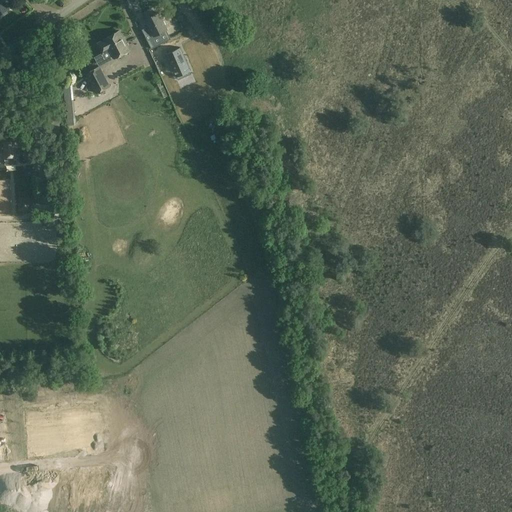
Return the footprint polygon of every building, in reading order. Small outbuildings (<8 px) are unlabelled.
[(2,0),(0,0),(0,14),(2,17),(7,12),(6,10),(9,8),(2,0)] [(158,12),(145,19),(154,36),(166,30),(158,12)] [(103,39),(104,40),(97,44),(102,53),(107,51),(109,54),(111,53),(114,58),(129,50),(118,30),(103,39)] [(168,52),(167,53),(178,76),(180,79),(193,73),(191,70),(192,70),(182,46),(181,47),(168,53),(168,52)] [(96,93),(109,86),(99,66),(86,73),(96,93)] [(72,85),(63,89),(64,100),(65,100),(73,99),(72,85)] [(75,118),(73,99),(65,100),(67,118),(75,118)] [(16,163),(16,157),(19,157),(17,137),(1,139),(1,142),(3,142),(3,143),(0,143),(0,153),(2,153),(3,155),(2,155),(2,158),(5,158),(5,164),(16,163)] [(31,210),(31,199),(20,199),(20,210),(31,210)] [(0,256),(19,258),(21,222),(14,222),(15,214),(12,214),(12,225),(0,224),(0,256)] [(56,427),(99,424),(98,417),(71,418),(71,411),(97,410),(97,403),(55,405),(56,427)] [(45,417),(45,409),(3,411),(4,419),(45,417)] [(6,427),(7,453),(49,450),(48,440),(47,440),(46,424),(6,427)] [(57,433),(57,441),(99,439),(99,432),(57,433)] [(101,453),(101,446),(58,448),(59,455),(101,453)] [(36,469),(49,467),(48,455),(10,458),(10,465),(24,464),(24,470),(36,469)] [(103,467),(103,460),(60,462),(60,469),(103,467)] [(62,491),(85,489),(85,482),(104,481),(103,474),(61,476),(62,491)] [(0,475),(0,502),(13,502),(12,475),(0,475)] [(105,487),(62,492),(63,499),(106,494),(105,487)] [(33,490),(33,502),(50,501),(49,489),(33,490)] [(21,503),(32,503),(32,490),(21,490),(21,503)]
